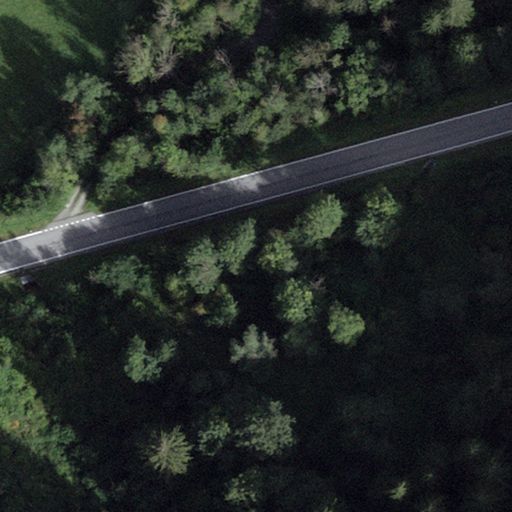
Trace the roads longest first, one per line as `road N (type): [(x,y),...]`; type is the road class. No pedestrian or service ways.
road 1 (tertiary): [(511,112),(0,258)]
road 2 (track): [(74,237),(75,205),(139,104),(171,77),(249,44),(265,31),(269,0)]
